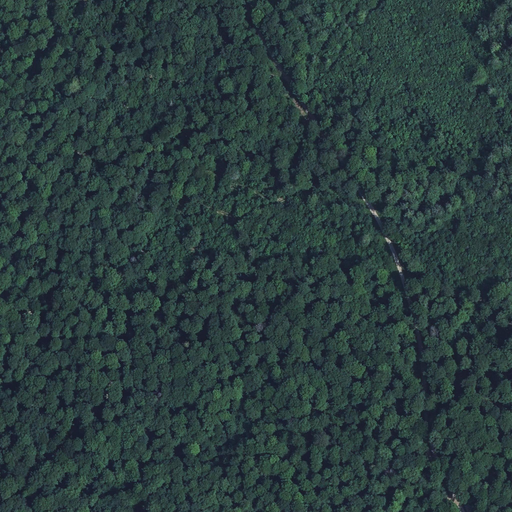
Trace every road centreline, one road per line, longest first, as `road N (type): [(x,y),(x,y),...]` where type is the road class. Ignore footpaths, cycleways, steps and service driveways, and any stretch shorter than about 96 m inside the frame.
road 1 (track): [(350,176),(399,263),(429,450),(450,502)]
road 2 (track): [(243,0),(305,105)]
